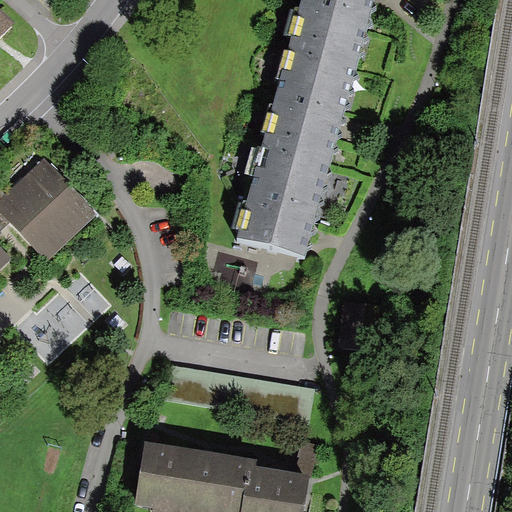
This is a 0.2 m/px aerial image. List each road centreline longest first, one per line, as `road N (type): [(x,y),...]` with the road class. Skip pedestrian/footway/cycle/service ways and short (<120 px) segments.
road 1 (primary): [(464,511),(511,214)]
road 2 (residential): [(108,0),(0,121)]
